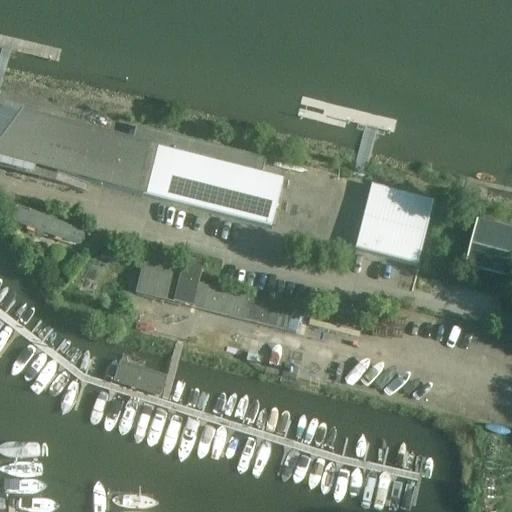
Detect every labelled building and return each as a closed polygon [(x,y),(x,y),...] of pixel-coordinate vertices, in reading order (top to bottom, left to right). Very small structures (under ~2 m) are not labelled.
[(13,165),(12,165),(57,177),(90,185),(102,188),(270,231),(271,231),(271,230),(282,183),(261,177),(265,162),(136,129),(132,144),(62,127),(49,123),(25,117),(13,165)] [(354,252),(417,268),(433,204),(370,189),(354,252)] [(85,242),(85,241),(85,239),(85,238),(84,236),(83,234),(81,233),(79,231),(56,221),(28,210),(17,207),(15,208),(13,208),(11,209),(10,209),(9,210),(8,211),(7,212),(6,213),(6,215),(5,216),(6,218),(6,219),(7,220),(8,222),(9,223),(10,223),(11,225),(15,227),(26,231),(47,239),(65,245),(74,247),(76,247),(77,247),(79,247),(81,246),(84,244),(85,243),(85,242)] [(466,267),(511,278),(511,228),(479,220),(466,267)] [(129,254),(103,247),(100,258),(126,264),(129,254)] [(77,255),(62,275),(70,281),(85,261),(77,255)] [(142,271),(136,294),(173,303),(182,268),(138,257),(136,269),(142,271)] [(275,305),(227,293),(207,288),(208,287),(199,284),(202,273),(201,273),(203,266),(184,261),(182,268),(173,303),(269,329),(275,305)] [(108,269),(93,319),(107,323),(123,274),(108,269)] [(309,314),(275,305),(269,329),(303,338),(309,314)]
